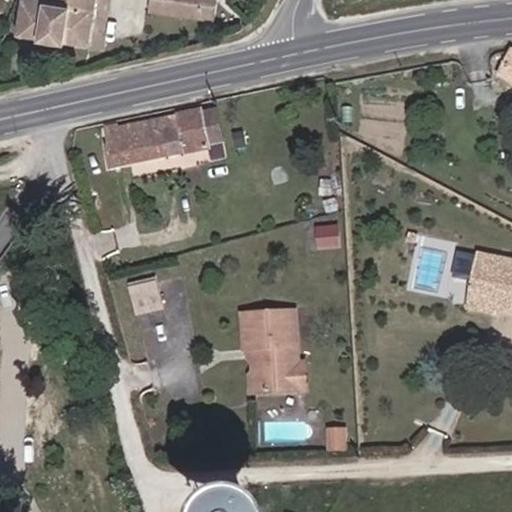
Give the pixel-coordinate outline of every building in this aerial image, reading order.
[(90,42),(96,0),(23,0),(22,5),(19,35),(90,42)] [(205,14),(206,0),(154,0),(153,8),(205,14)] [(121,134),(129,169),(211,150),(210,147),(204,118),(203,115),(121,134)] [(219,115),(204,118),(210,147),(225,144),(219,115)] [(106,131),(116,172),(127,169),(118,128),(106,131)] [(511,264),(480,258),(471,303),(500,309),(511,310),(511,264)] [(157,283),(163,313),(192,307),(185,277),(157,283)] [(163,313),(157,283),(131,289),(137,319),(163,313)] [(500,309),(471,303),(470,313),(498,319),(500,309)] [(297,399),(297,366),(297,318),(244,320),(244,359),(254,359),(256,400),(297,399)] [(297,366),(297,399),(307,400),(307,366),(297,366)]
